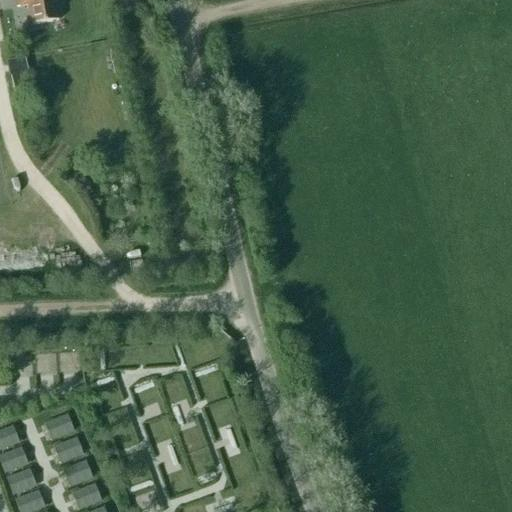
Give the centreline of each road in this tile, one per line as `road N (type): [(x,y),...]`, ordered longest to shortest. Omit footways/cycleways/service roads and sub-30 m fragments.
road 1 (unclassified): [(315,511),(263,385),(173,0)]
road 2 (track): [(0,312),(241,300)]
road 3 (track): [(178,24),(317,0)]
